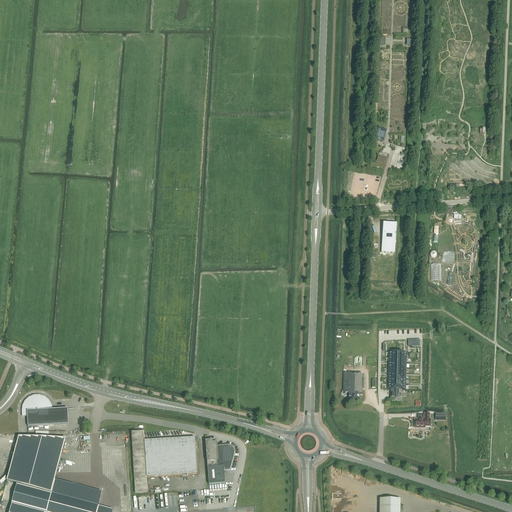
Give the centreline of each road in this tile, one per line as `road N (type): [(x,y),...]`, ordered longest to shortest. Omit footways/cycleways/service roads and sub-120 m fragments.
road 1 (unclassified): [(319,212),(511,198)]
road 2 (secondary): [(318,179),(324,0)]
road 3 (secondary): [(180,408),(28,360)]
road 4 (secondary): [(28,367),(101,394),(180,408)]
road 5 (secondary): [(511,509),(361,460)]
road 6 (secondary): [(310,373),(315,243)]
